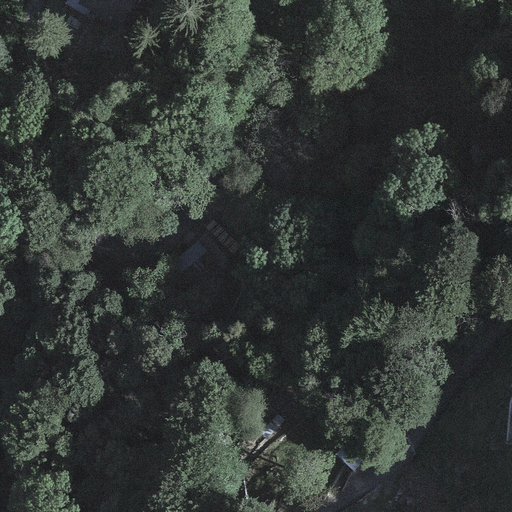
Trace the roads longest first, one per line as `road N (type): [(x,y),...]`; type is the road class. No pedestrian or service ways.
road 1 (track): [(35,0),(29,48),(57,116),(59,191),(82,227),(128,245),(163,240),(189,222),(231,157),(258,151),(278,174),(274,230),(252,291),(179,421),(149,511)]
road 2 (track): [(328,511),(400,457),(511,315)]
